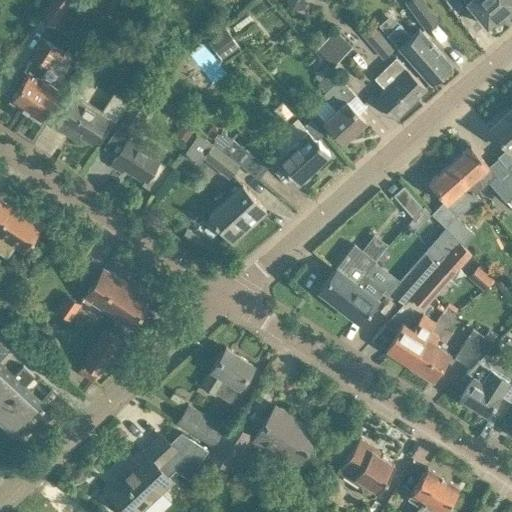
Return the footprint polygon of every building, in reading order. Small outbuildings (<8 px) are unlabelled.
[(48,0),(39,14),(55,25),(65,10),(69,5),(72,0),(48,0)] [(303,0),(285,0),(289,10),(305,5),(303,0)] [(422,0),(404,0),(424,28),(437,19),(422,0)] [(511,0),(465,0),(486,25),(497,16),(497,17),(506,9),(511,3),(511,0)] [(369,20),(358,30),(382,58),(394,48),(378,29),(377,30),(369,20)] [(419,26),(409,35),(399,23),(386,33),(430,83),(451,64),(430,40),(419,26)] [(227,30),(210,42),(222,58),(238,46),(227,30)] [(335,30),(314,50),(332,67),(352,47),(335,30)] [(43,37),(23,68),(28,71),(10,99),(40,118),(58,90),(38,77),(51,57),(59,63),(66,52),(43,37)] [(407,67),(406,68),(395,57),(374,77),(385,89),(376,98),(394,118),(426,87),(407,67)] [(323,120),(342,141),(365,120),(347,101),(355,94),(339,77),(321,94),(335,109),(323,120)] [(77,95),(58,124),(68,131),(71,127),(92,141),(106,119),(113,124),(130,98),(116,89),(109,101),(102,111),(86,101),(77,95)] [(120,121),(135,130),(155,99),(141,90),(120,121)] [(511,108),(489,128),(511,152),(511,108)] [(317,140),(306,129),(297,119),(271,142),(281,153),(274,159),(295,182),(329,152),(318,139),(317,140)] [(187,140),(193,131),(182,123),(176,132),(187,140)] [(212,142),(257,176),(265,166),(221,131),(212,142)] [(201,157),(227,177),(238,164),(197,132),(184,152),(197,162),(201,157)] [(130,135),(116,155),(111,164),(121,171),(124,167),(144,180),(141,184),(153,191),(170,166),(137,144),(139,141),(130,135)] [(501,180),(488,165),(470,145),(449,163),(467,184),(478,174),(486,183),(488,182),(506,201),(509,197),(511,199),(511,170),(501,180)] [(477,195),(467,184),(449,163),(428,182),(444,200),(432,210),(461,243),(473,232),(456,213),(477,195)] [(232,241),(266,209),(242,184),(208,215),(232,241)] [(412,196),(402,185),(392,195),(402,205),(412,196)] [(0,236),(23,251),(40,225),(0,198),(0,236)] [(212,251),(216,245),(187,227),(183,232),(212,251)] [(354,243),(318,288),(339,305),(365,271),(366,272),(383,250),(388,244),(375,233),(362,249),(359,247),(354,243)] [(438,264),(411,295),(423,307),(452,276),(450,274),(470,251),(458,240),(438,264)] [(404,303),(438,264),(424,252),(390,291),(404,303)] [(478,257),(465,266),(482,291),(495,282),(478,257)] [(84,295),(130,325),(149,297),(103,266),(84,295)] [(365,271),(339,305),(360,321),(385,287),(366,272),(365,271)] [(65,290),(56,310),(73,318),(82,299),(65,290)] [(402,322),(385,348),(409,363),(430,332),(436,322),(423,314),(413,329),(402,322)] [(98,374),(121,339),(104,327),(81,362),(82,363),(78,370),(92,380),(97,373),(98,374)] [(468,366),(492,341),(497,333),(489,327),(483,335),(472,328),(454,356),(468,366)] [(430,332),(409,363),(432,378),(449,352),(435,343),(438,337),(430,332)] [(0,389),(12,376),(0,365),(0,358),(8,350),(0,343),(0,389)] [(215,391),(235,404),(246,387),(240,383),(252,363),(225,346),(211,368),(212,368),(201,384),(214,392),(215,391)] [(459,395),(486,413),(500,392),(499,392),(508,378),(478,359),(466,372),(472,376),(459,395)] [(35,431),(56,412),(55,411),(52,414),(23,387),(34,375),(23,364),(12,376),(0,389),(0,421),(10,431),(8,434),(9,435),(23,419),(35,431)] [(212,444),(223,427),(188,404),(177,421),(212,444)] [(289,415),(274,405),(253,438),(295,465),(314,436),(297,426),(297,427),(285,420),(289,415)] [(227,468),(249,435),(231,423),(209,456),(227,468)] [(105,485),(103,487),(126,511),(137,511),(172,480),(168,476),(175,470),(190,479),(209,449),(191,437),(181,431),(169,443),(160,433),(132,460),(136,464),(109,490),(105,485)] [(359,436),(338,467),(363,483),(360,486),(362,493),(367,496),(374,495),(376,492),(394,464),(371,449),(374,446),(359,436)] [(409,494),(407,498),(423,508),(443,476),(427,466),(409,494)] [(427,511),(426,511),(442,511),(459,486),(443,476),(423,508),(427,511)] [(319,511),(306,503),(300,511),(319,511)]
